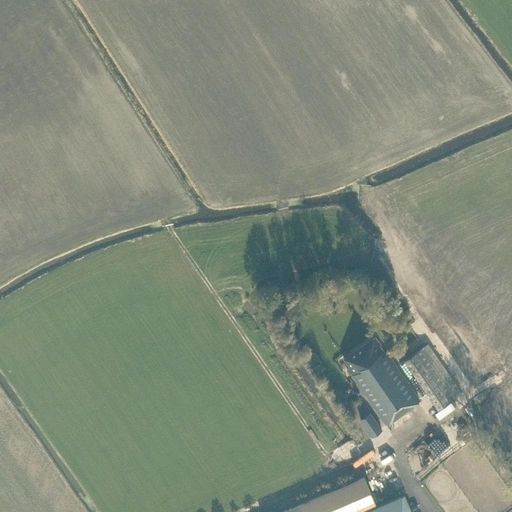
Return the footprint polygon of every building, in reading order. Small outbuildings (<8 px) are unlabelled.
[(273,304),(275,302),(280,300),(278,296),(270,299),(273,304)] [(386,424),(419,400),(386,354),(385,354),(380,346),(380,345),(374,336),(343,358),(349,366),(347,368),(350,373),(351,373),(386,424)] [(437,409),(449,401),(462,392),(427,343),(403,360),(437,409)] [(389,353),(395,349),(392,344),(386,348),(389,353)] [(313,366),(321,361),(314,349),(306,354),(313,366)] [(372,436),(381,429),(370,413),(360,419),(372,436)] [(383,462),(391,456),(382,443),(374,449),(383,462)] [(357,511),(376,504),(364,476),(280,511),(357,511)] [(385,502),(361,511),(411,511),(404,494),(385,502)]
